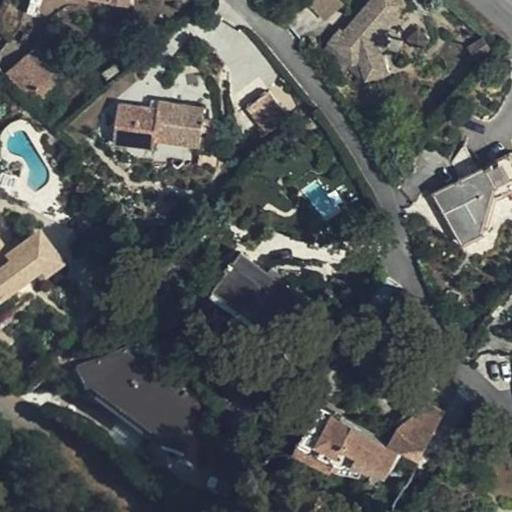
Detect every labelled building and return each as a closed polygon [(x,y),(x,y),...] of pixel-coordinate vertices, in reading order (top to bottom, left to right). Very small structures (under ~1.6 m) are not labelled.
[(91,0),(126,11),(129,0),(91,0)] [(340,27),(328,42),(351,64),(360,61),(366,80),(388,73),(381,50),(384,48),(388,46),(389,42),(388,38),(385,31),(410,2),(408,0),(370,0),(345,30),(340,27)] [(341,75),(351,64),(328,42),(318,54),(341,75)] [(27,53),(5,70),(33,104),(53,86),(27,53)] [(268,91),(247,107),(265,133),(286,116),(268,91)] [(149,99),(145,107),(159,108),(160,100),(149,99)] [(204,105),(160,100),(159,108),(145,107),(120,103),(116,143),(155,147),(156,140),(199,145),(201,130),(209,131),(210,120),(204,119),(204,105)] [(511,151),(446,186),(447,189),(446,197),(440,200),(462,244),(484,233),(494,200),(511,190),(511,151)] [(435,191),(440,200),(446,197),(447,189),(446,186),(435,191)] [(0,304),(23,288),(36,278),(40,283),(60,269),(35,237),(6,258),(0,249),(0,304)] [(169,248),(163,254),(175,264),(180,257),(169,248)] [(316,304),(242,251),(217,286),(290,339),(316,304)] [(398,285),(383,273),(364,298),(379,310),(398,285)] [(335,289),(328,283),(320,295),(327,301),(335,289)] [(0,315),(28,295),(23,288),(0,304),(0,315)] [(198,403),(125,346),(78,371),(91,394),(162,448),(182,455),(198,403)] [(313,375),(309,380),(317,388),(322,383),(313,375)] [(369,458),(392,469),(404,448),(424,458),(449,408),(447,406),(433,402),(421,409),(403,422),(391,441),(320,404),(300,442),(307,446),(304,451),(315,457),(318,451),(360,474),(365,466),(369,458)] [(399,417),(403,422),(421,409),(417,404),(399,417)] [(486,448),(472,435),(446,466),(459,478),(486,448)] [(296,450),(303,454),(304,451),(307,446),(300,442),(296,450)] [(304,451),(303,454),(333,470),(359,475),(360,474),(318,451),(315,457),(304,451)] [(389,474),(392,469),(369,458),(365,466),(389,474)]
